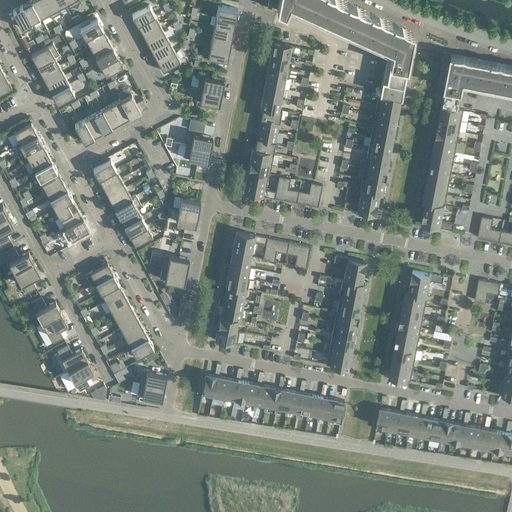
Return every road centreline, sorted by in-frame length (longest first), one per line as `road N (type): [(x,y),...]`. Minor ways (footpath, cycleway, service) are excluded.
road 1 (residential): [(180,350),(511,415)]
road 2 (residential): [(511,264),(208,204)]
road 3 (residential): [(104,0),(161,106),(69,158)]
road 4 (residential): [(247,0),(208,204)]
road 5 (residential): [(511,47),(378,0)]
road 6 (residential): [(208,204),(182,337)]
road 7 (residential): [(114,240),(168,335),(182,337)]
